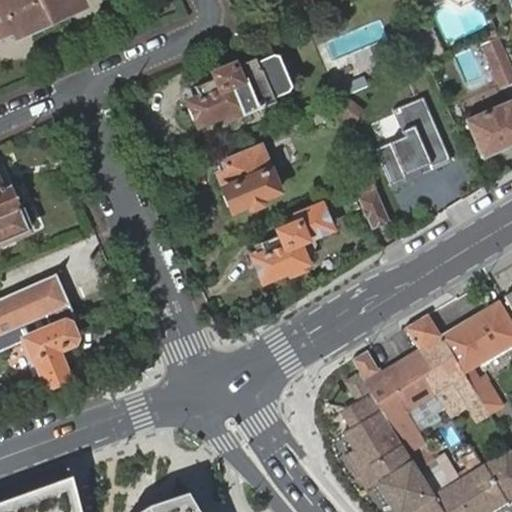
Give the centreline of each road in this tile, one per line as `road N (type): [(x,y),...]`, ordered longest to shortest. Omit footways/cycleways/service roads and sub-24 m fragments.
road 1 (primary): [(208,385),(284,354),(511,222)]
road 2 (residential): [(81,86),(184,346),(208,385)]
road 3 (primary): [(0,458),(208,385)]
road 4 (residential): [(81,86),(216,27),(204,0)]
road 5 (secondary): [(319,511),(245,410),(208,385)]
road 6 (secondary): [(208,385),(216,429),(283,511)]
